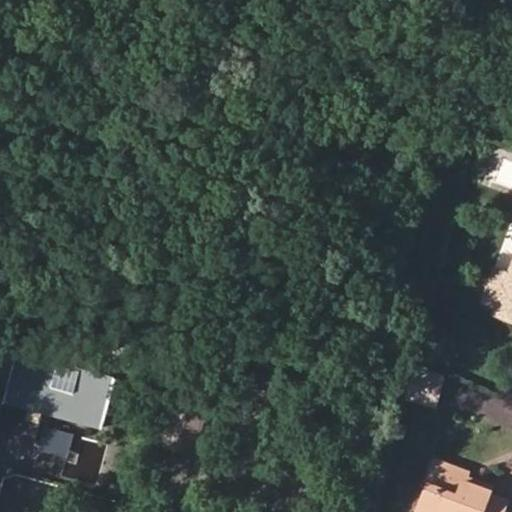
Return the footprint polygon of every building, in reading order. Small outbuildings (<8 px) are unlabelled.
[(498,310),(511,315),(511,264),(506,281),(491,275),(478,310),(496,317),(498,310)] [(511,328),(511,315),(498,310),(496,317),(494,322),(511,328)] [(0,415),(5,399),(8,400),(23,351),(0,344),(0,415)] [(23,351),(8,400),(30,406),(45,357),(23,351)] [(115,377),(45,357),(30,406),(102,425),(115,377)] [(445,375),(416,368),(408,397),(437,404),(445,375)] [(210,395),(181,388),(168,433),(197,440),(210,395)] [(69,455),(76,432),(49,424),(42,447),(69,455)] [(494,484),(481,479),(479,485),(469,481),(472,476),(474,471),(441,459),(430,483),(433,485),(422,511),(423,511),(503,511),(509,498),(490,491),(494,484)] [(479,485),(481,479),(472,476),(469,481),(479,485)]
